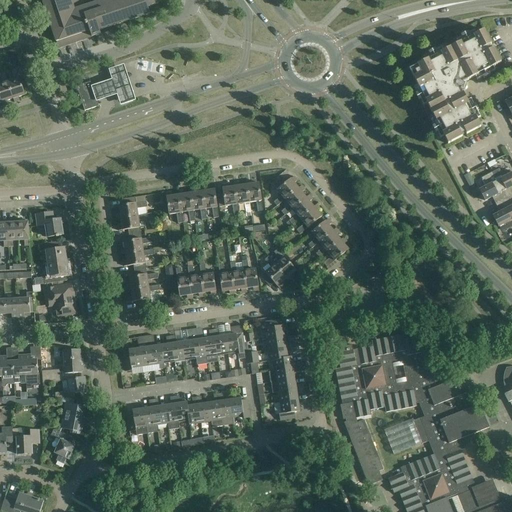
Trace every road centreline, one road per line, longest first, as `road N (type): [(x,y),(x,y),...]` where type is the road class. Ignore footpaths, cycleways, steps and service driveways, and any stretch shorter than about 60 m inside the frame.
road 1 (residential): [(103,185),(298,157),(370,246),(305,300)]
road 2 (secondary): [(315,88),(511,297)]
road 3 (secondary): [(511,268),(419,182),(332,76)]
road 4 (tertiary): [(70,153),(290,79)]
road 5 (residential): [(261,441),(254,376),(106,399)]
road 6 (residential): [(305,300),(326,423),(261,441)]
road 7 (tertiary): [(242,77),(65,134)]
road 8 (residential): [(122,326),(305,300)]
road 9 (residential): [(261,441),(80,475)]
road 10 (residential): [(44,72),(139,42),(192,0)]
road 11 (residential): [(98,330),(77,188)]
road 12 (residential): [(122,326),(103,185)]
